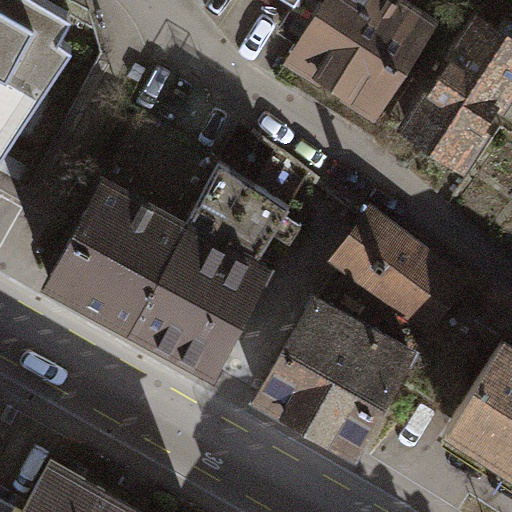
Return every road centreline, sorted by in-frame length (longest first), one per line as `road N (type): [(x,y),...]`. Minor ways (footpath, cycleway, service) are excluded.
road 1 (residential): [(153,0),(206,61),(409,199),(511,287)]
road 2 (tertiary): [(0,322),(334,511)]
